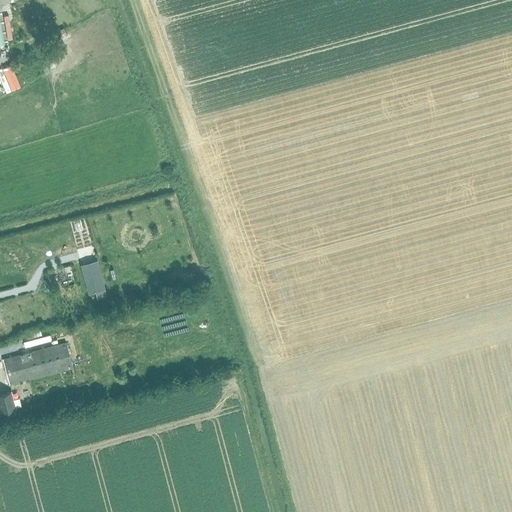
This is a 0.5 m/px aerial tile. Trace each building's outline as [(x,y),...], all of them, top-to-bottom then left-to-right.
[(63,28),(51,34),(55,41),(67,35),(63,28)] [(81,263),(89,292),(96,291),(106,288),(98,258),(81,263)] [(106,288),(96,291),(97,298),(108,295),(106,288)] [(40,329),(26,333),(27,339),(42,335),(40,329)] [(66,342),(42,349),(13,357),(13,355),(2,358),(9,383),(73,366),(66,342)] [(88,375),(98,370),(95,365),(85,370),(88,375)] [(73,371),(65,373),(70,390),(78,388),(73,371)] [(13,400),(11,391),(0,393),(0,407),(1,412),(16,408),(16,407),(13,400)]
